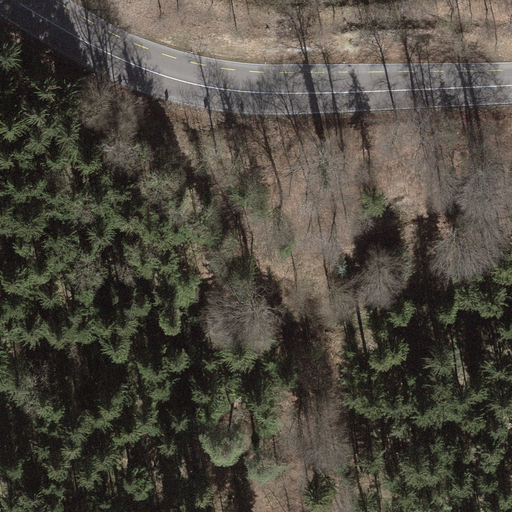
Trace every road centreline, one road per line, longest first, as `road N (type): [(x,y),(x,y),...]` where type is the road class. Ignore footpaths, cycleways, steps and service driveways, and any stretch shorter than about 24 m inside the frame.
road 1 (secondary): [(511,82),(223,87),(129,59),(19,0)]
road 2 (track): [(63,511),(147,411),(245,343)]
